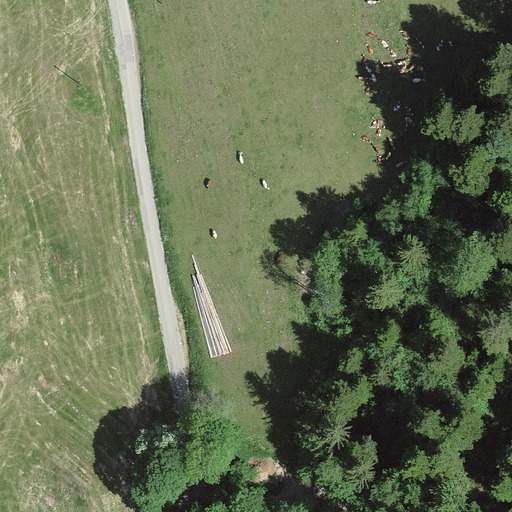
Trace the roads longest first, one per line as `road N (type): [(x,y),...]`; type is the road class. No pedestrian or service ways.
road 1 (unclassified): [(177,511),(176,336),(118,0)]
road 2 (track): [(254,511),(283,482),(307,476),(347,487),(364,511)]
